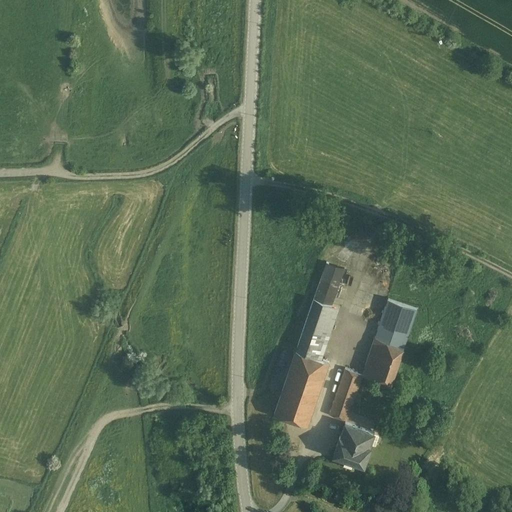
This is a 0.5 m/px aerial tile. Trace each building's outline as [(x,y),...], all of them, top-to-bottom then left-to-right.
[(345,271),(327,265),(274,415),(306,426),(329,362),(321,359),(340,304),(334,302),(345,271)] [(417,308),(388,298),(362,374),(391,384),(403,348),(417,308)] [(347,419),(362,374),(344,368),(329,413),(347,419)] [(343,437),(371,446),(376,433),(347,423),(343,437)] [(340,436),(335,455),(365,465),(371,446),(343,437),(340,436)]
